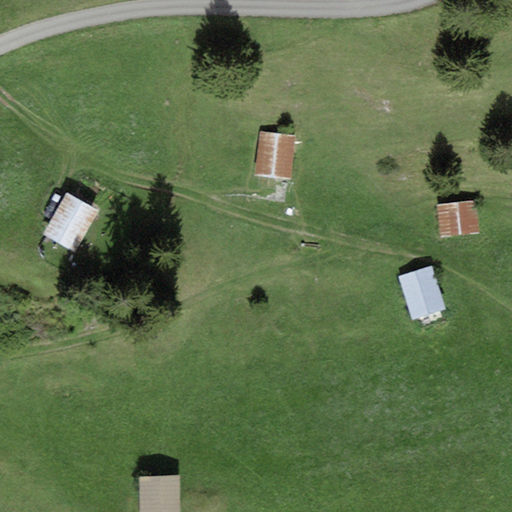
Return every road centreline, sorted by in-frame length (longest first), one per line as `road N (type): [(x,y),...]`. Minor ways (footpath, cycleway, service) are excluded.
road 1 (track): [(511,317),(463,272),(419,253),(251,218),(176,188),(110,177),(49,148),(0,109)]
road 2 (track): [(0,357),(92,340),(358,244)]
road 3 (track): [(0,41),(124,9),(370,7)]
